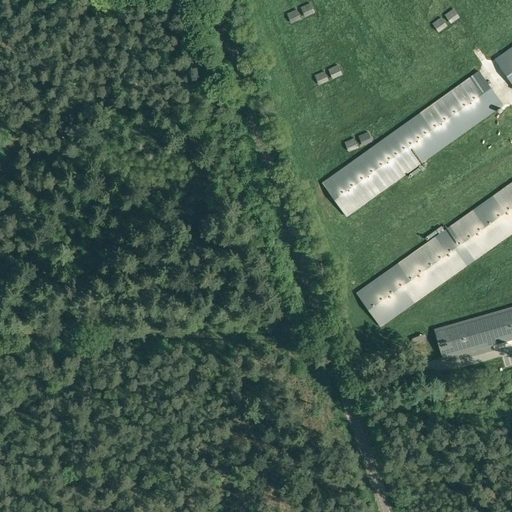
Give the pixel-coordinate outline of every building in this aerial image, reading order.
[(310,2),(300,6),(305,17),(315,12),(310,2)] [(297,8),(287,13),(291,23),(301,18),(297,8)] [(444,14),(451,23),(460,17),(453,8),(444,14)] [(447,26),(441,17),(432,23),(439,32),(447,26)] [(302,18),(296,22),(299,27),(305,23),(302,18)] [(511,45),(494,59),(511,83),(511,45)] [(482,51),(478,54),(486,65),(491,62),(482,51)] [(328,68),(332,79),(342,74),(338,64),(328,68)] [(479,69),(322,182),(346,216),(504,104),(479,69)] [(329,80),(324,70),(314,74),(319,84),(329,80)] [(373,142),(368,131),(358,135),(362,146),(373,142)] [(349,151),(358,147),(354,137),(344,141),(349,151)] [(511,181),(420,246),(356,292),(381,327),(428,293),(511,233),(511,181)] [(511,309),(435,331),(443,360),(511,341),(511,309)]
